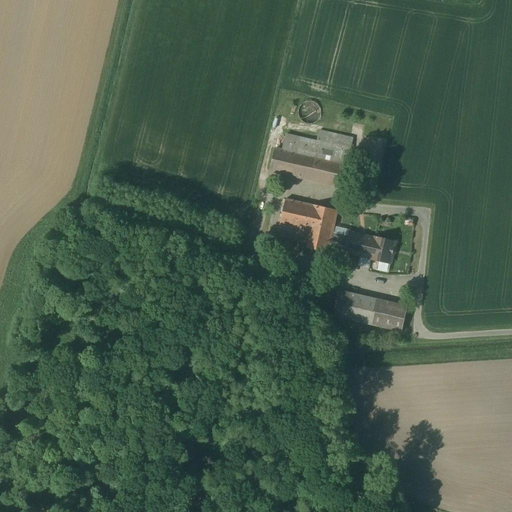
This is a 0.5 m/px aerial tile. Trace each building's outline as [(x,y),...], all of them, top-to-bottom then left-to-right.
[(313,102),(311,102),(308,102),(307,102),(305,103),(303,103),(302,104),(301,105),(300,107),(299,108),(298,110),(298,111),(298,112),(298,114),(298,115),(298,117),(299,118),(300,120),(301,121),(303,123),(304,124),(306,124),(309,125),(312,124),(315,123),(317,122),(318,120),(319,119),(320,118),(320,116),(321,115),(321,113),(320,111),(320,110),(319,108),(319,107),(317,105),(316,104),(314,103),(313,102)] [(333,150),(299,143),(296,154),(291,176),(342,188),(351,150),(334,146),(333,150)] [(296,154),(287,152),(282,174),(291,176),(296,154)] [(313,206),(286,199),(280,225),(295,229),(303,230),(307,232),(313,206)] [(337,211),(314,205),(313,206),(307,232),(304,248),(328,253),(330,245),(332,234),(337,211)] [(295,229),(280,225),(275,247),(290,251),(292,241),(295,229)] [(303,230),(295,229),(292,241),(300,242),(303,230)] [(374,239),(349,233),(348,237),(332,234),(330,245),(334,246),(346,248),(345,253),(370,258),(375,239),(374,239)] [(395,243),(374,238),(374,239),(375,239),(370,258),(370,259),(390,264),(392,255),(393,254),(394,249),(394,248),(395,243)] [(268,252),(261,250),(258,261),(265,263),(268,252)] [(281,260),(270,257),(269,263),(279,266),(281,260)] [(335,302),(329,286),(320,289),(327,308),(335,305),(336,305),(335,302)] [(348,293),(338,291),(335,302),(336,305),(335,305),(332,316),(342,318),(348,293)] [(378,300),(348,293),(342,318),(372,325),(378,300)] [(407,307),(378,300),(372,325),(401,332),(407,307)]
